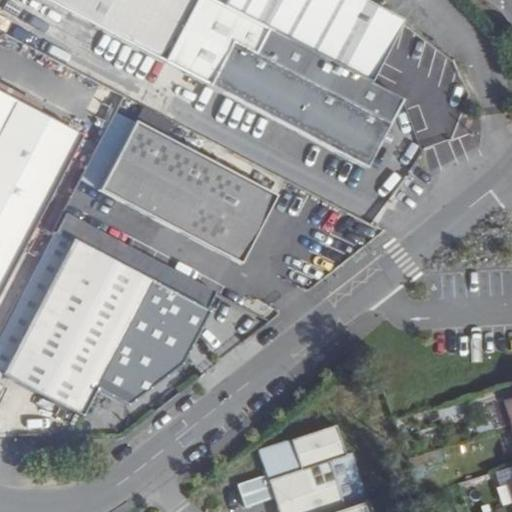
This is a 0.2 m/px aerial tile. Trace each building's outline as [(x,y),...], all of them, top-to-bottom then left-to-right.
[(44,0),(186,75),(222,7),(207,0),(44,0)] [(225,0),(222,7),(332,65),(369,85),(402,22),(360,0),(225,0)] [(185,75),(365,168),(400,101),(369,85),(332,65),(222,7),(186,75),(185,75)] [(0,290),(80,135),(0,93),(0,290)] [(274,197),(133,123),(97,190),(238,264),(274,197)] [(0,375),(0,376),(80,418),(94,390),(125,407),(180,366),(207,314),(205,313),(215,295),(62,214),(0,332),(0,375)] [(511,397),(500,402),(507,426),(511,424),(511,382),(509,383),(511,393),(511,397)] [(275,509),(276,511),(334,511),(365,502),(351,456),(346,457),(336,428),(257,453),(265,476),(272,499),(279,496),(281,507),(275,509)] [(265,476),(235,486),(242,508),(272,499),(265,476)] [(281,507),(279,496),(272,499),(275,509),(281,507)] [(368,511),(365,502),(334,511),(368,511)]
